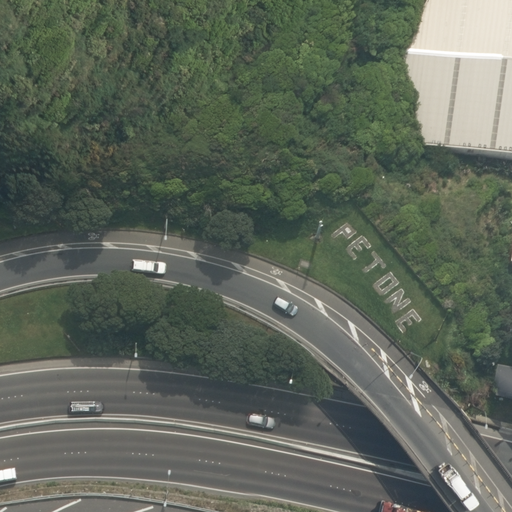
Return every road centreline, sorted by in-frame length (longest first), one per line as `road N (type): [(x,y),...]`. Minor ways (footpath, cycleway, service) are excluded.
road 1 (trunk): [(0,277),(46,265),(151,261),(264,295),(382,386),(483,511)]
road 2 (trunk): [(0,399),(113,390),(180,396),(511,467)]
road 3 (trunk): [(442,511),(167,456),(102,450),(0,464)]
